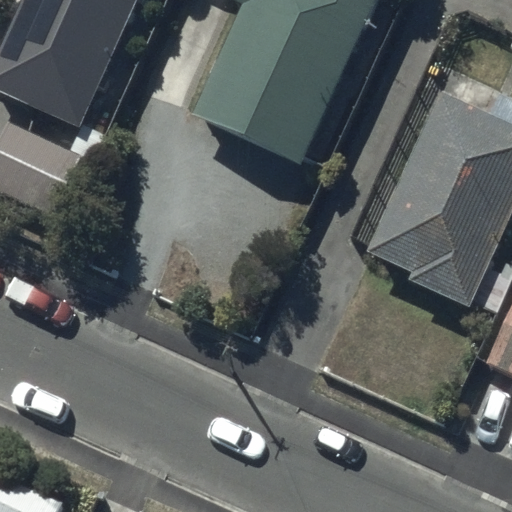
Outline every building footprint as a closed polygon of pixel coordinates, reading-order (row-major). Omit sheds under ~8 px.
[(26,0),(0,57),(0,96),(79,133),(140,0),(26,0)] [(244,10),(195,121),(306,170),(380,0),(229,0),(229,3),(244,10)] [(511,225),(511,131),(443,100),(371,258),(416,279),(412,287),(471,314),(511,225)] [(86,162),(10,128),(0,150),(0,194),(59,221),(86,162)] [(511,317),(489,367),(511,377),(511,317)] [(0,478),(0,511),(64,511),(66,510),(0,478)]
